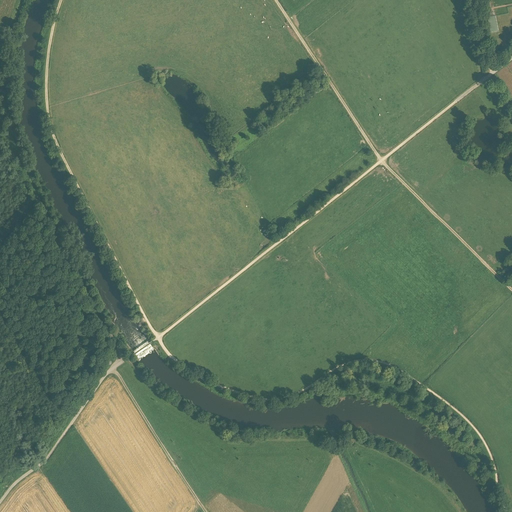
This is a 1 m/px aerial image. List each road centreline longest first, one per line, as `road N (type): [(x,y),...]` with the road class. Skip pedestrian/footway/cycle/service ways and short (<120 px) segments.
road 1 (track): [(157,337),(203,379),(267,401),(297,394),(352,361),(387,364),(479,435),(505,511)]
road 2 (track): [(460,511),(392,453),(220,432),(167,402),(126,359)]
road 3 (track): [(61,0),(47,63),(48,118),(157,337)]
road 4 (track): [(15,27),(4,83),(12,135),(126,359)]
road 5 (track): [(157,337),(380,160)]
road 6 (track): [(0,502),(47,458),(105,375),(131,356)]
road 7 (track): [(271,0),(380,160)]
road 8 (track): [(380,160),(511,290)]
road 9 (track): [(380,160),(511,57)]
road 10 (track): [(112,368),(199,504)]
